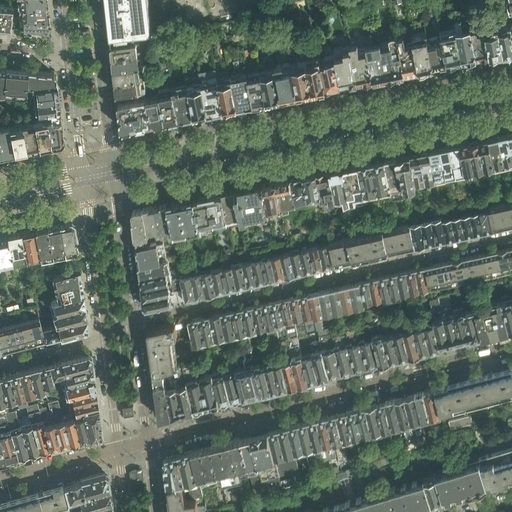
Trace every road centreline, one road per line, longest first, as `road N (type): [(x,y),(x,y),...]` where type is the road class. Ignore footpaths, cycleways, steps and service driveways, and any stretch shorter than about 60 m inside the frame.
road 1 (residential): [(133,321),(511,237)]
road 2 (residential): [(144,166),(170,189),(511,118)]
road 3 (residential): [(149,442),(511,348)]
road 4 (residential): [(511,68),(191,132),(176,160)]
road 5 (tertiary): [(511,93),(176,160)]
road 6 (residential): [(113,172),(93,0)]
road 7 (residential): [(82,179),(101,334)]
road 8 (residential): [(133,321),(113,172)]
road 9 (residential): [(67,54),(82,179)]
road 10 (residential): [(149,442),(133,321)]
road 11 (residential): [(117,450),(0,481)]
